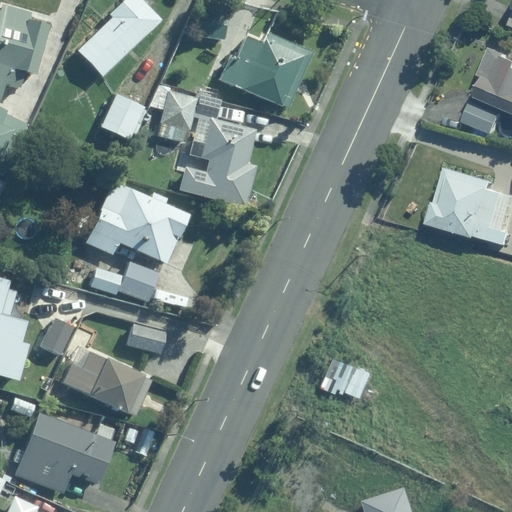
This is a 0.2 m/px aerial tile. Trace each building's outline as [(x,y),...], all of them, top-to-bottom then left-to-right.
[(72,53),(97,79),(157,23),(135,0),(120,0),(103,16),(106,20),(72,53)] [(0,101),(1,101),(10,68),(29,74),(43,27),(24,21),(26,12),(0,4),(0,101)] [(221,17),(194,13),(191,38),(218,41),(221,17)] [(225,58),(215,79),(284,111),(309,56),(263,34),(259,43),(244,36),(232,61),(225,58)] [(511,62),(489,54),(472,97),(511,112),(511,62)] [(150,109),(160,111),(156,138),(184,143),(192,99),(166,94),(153,92),(150,109)] [(144,109),(114,93),(97,127),(127,143),(144,109)] [(506,115),(475,100),(464,122),(495,137),(506,115)] [(249,131),(209,121),(206,120),(201,142),(190,139),(186,157),(205,162),(202,175),(181,169),(176,190),(244,207),(253,169),(240,166),(249,131)] [(0,157),(5,160),(16,136),(0,128),(0,157)] [(179,146),(139,137),(130,179),(169,188),(179,146)] [(494,178),(448,169),(441,204),(434,203),(429,226),(506,241),(511,210),(511,197),(491,194),(494,178)] [(185,217),(125,188),(111,182),(81,245),(109,259),(116,245),(161,266),(185,217)] [(156,273),(128,263),(116,295),(144,306),(156,273)] [(119,274),(94,269),(90,290),(114,295),(119,274)] [(98,301),(66,293),(61,309),(93,317),(98,301)] [(77,347),(60,384),(129,417),(147,380),(77,347)] [(13,479),(61,495),(68,472),(87,478),(101,436),(35,414),(13,479)] [(359,511),(406,511),(401,490),(356,502),(359,511)] [(10,495),(2,511),(36,511),(38,508),(10,495)]
